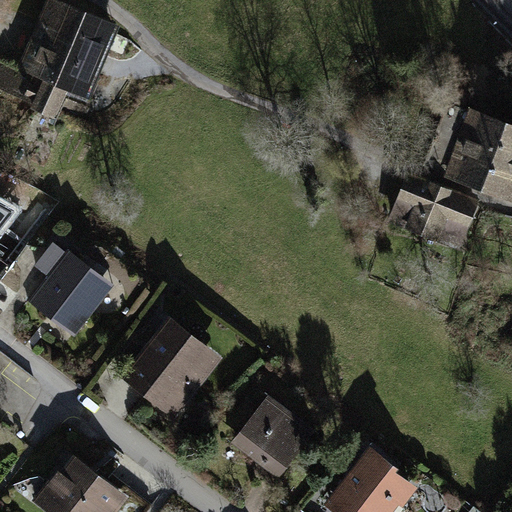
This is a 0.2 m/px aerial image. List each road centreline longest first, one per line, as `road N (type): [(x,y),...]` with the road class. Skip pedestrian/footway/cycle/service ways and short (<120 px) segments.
road 1 (residential): [(99,0),(200,82),(511,207)]
road 2 (residential): [(0,335),(226,511)]
